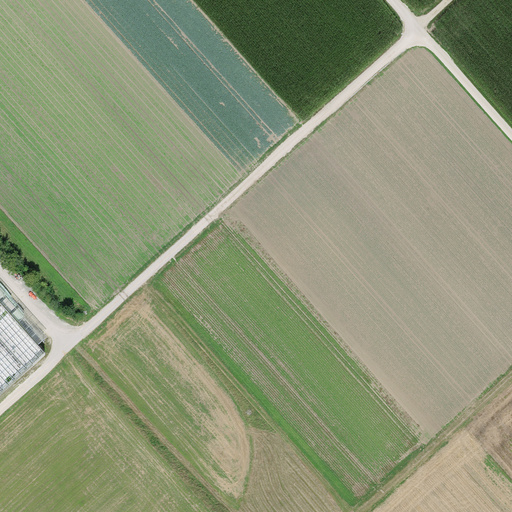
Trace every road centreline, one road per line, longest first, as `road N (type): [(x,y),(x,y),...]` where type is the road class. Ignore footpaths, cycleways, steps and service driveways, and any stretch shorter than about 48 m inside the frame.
road 1 (track): [(448,0),(70,343)]
road 2 (track): [(135,283),(355,511)]
road 3 (track): [(361,511),(511,374)]
road 4 (track): [(386,0),(511,139)]
